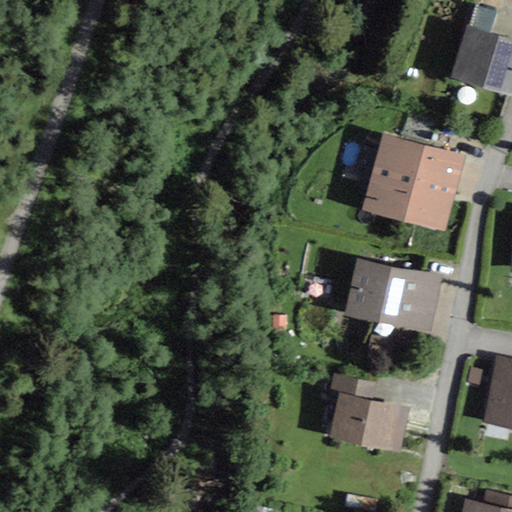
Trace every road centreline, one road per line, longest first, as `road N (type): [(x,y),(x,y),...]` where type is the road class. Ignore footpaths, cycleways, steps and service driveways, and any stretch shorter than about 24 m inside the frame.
road 1 (residential): [(419,511),(478,203),(511,115)]
road 2 (residential): [(106,0),(0,307)]
